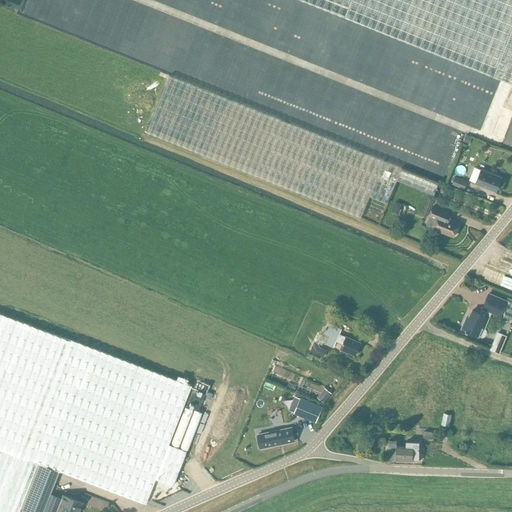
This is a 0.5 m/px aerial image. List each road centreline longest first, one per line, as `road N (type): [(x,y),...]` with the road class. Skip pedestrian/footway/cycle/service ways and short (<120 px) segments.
road 1 (unclassified): [(309,452),(511,212)]
road 2 (tertiary): [(231,511),(307,478),(390,469)]
road 3 (unclassified): [(177,511),(309,452)]
road 4 (tertiary): [(390,469),(511,474)]
